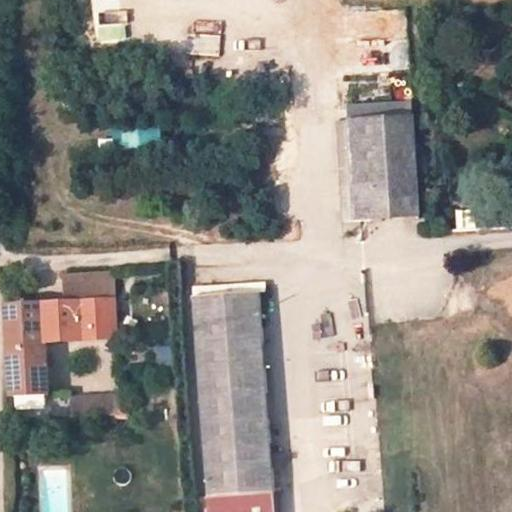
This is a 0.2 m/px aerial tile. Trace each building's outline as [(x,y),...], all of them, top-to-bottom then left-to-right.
[(351,110),(353,125),(393,122),(392,107),(351,110)] [(422,220),(416,120),(393,122),(353,125),(354,149),(340,150),(345,225),(422,220)] [(354,149),(353,125),(339,125),(340,150),(354,149)] [(115,271),(67,274),(69,305),(42,305),(44,336),(84,333),(82,303),(117,302),(115,271)] [(277,511),(276,496),(262,293),(194,297),(208,500),(208,511),(277,511)] [(114,415),(122,415),(121,372),(118,332),(117,302),(82,303),(84,333),(108,332),(111,394),(73,396),(74,417),(84,416),(114,415)] [(42,305),(8,307),(13,397),(47,396),(44,336),(42,305)] [(116,427),(114,415),(84,416),(85,429),(116,427)]
